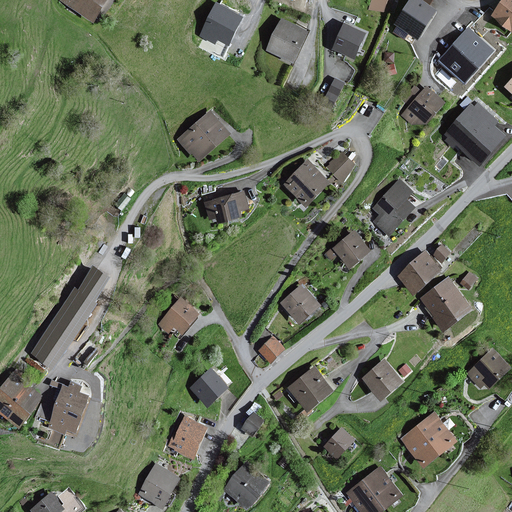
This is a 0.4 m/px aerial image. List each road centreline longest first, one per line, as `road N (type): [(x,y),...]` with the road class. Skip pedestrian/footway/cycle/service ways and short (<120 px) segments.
road 1 (residential): [(244,348),(286,272),(362,171),(365,151),(355,133),(243,171),(160,182),(142,198),(105,268)]
road 2 (residential): [(311,342),(478,187)]
road 3 (residential): [(311,342),(377,337),(343,402),(373,405)]
road 4 (track): [(109,259),(90,265),(0,382)]
road 5 (residential): [(184,511),(228,426),(262,383)]
road 6 (residential): [(418,511),(500,404)]
